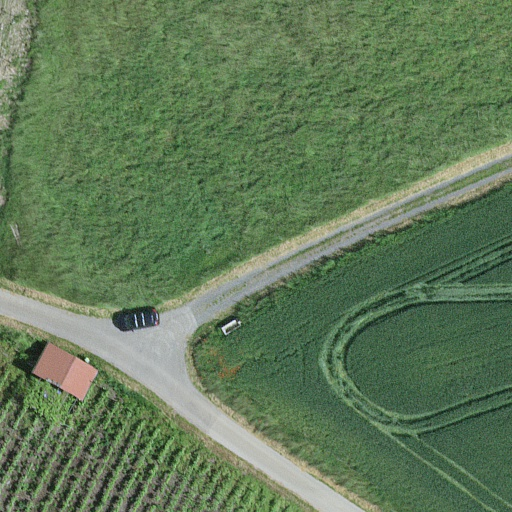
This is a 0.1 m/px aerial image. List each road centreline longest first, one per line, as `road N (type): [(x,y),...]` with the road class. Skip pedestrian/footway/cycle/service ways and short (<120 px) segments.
road 1 (track): [(511,159),(259,275),(191,316),(135,364)]
road 2 (unclassified): [(345,511),(114,351),(0,301)]
